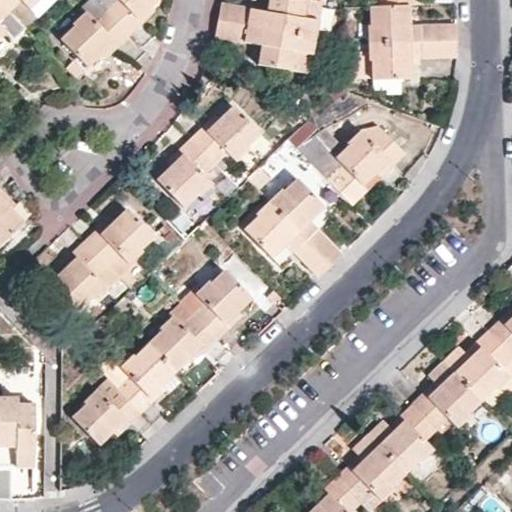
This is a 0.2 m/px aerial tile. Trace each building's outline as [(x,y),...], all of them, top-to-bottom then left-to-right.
[(0,0),(0,34),(6,28),(16,38),(29,26),(10,7),(3,0),(0,0)] [(115,0),(106,9),(131,34),(143,23),(138,18),(150,6),(156,0),(115,0)] [(306,18),(308,0),(270,0),(269,10),(229,3),(226,20),(305,36),(309,18),(306,18)] [(220,19),(226,20),(229,3),(224,2),(223,3),(220,19)] [(368,26),(369,42),(411,41),(410,25),(409,5),(380,6),(370,6),(371,27),(368,26)] [(155,11),(150,6),(138,18),(143,23),(155,11)] [(117,47),(131,34),(106,9),(92,21),(84,13),(74,23),(76,25),(61,39),(87,67),(101,53),(112,42),(117,47)] [(217,37),(223,38),(226,20),(220,19),(218,29),(217,37)] [(303,52),(305,36),(226,20),(223,38),(262,45),(258,64),(296,72),(300,51),(303,52)] [(422,25),(422,41),(450,40),(450,24),(422,25)] [(411,41),(422,41),(422,25),(410,25),(411,41)] [(451,57),(450,40),(422,41),(423,58),(451,57)] [(412,59),(411,41),(369,42),(369,61),(372,61),(372,79),(411,79),(410,61),(412,59)] [(412,59),(423,58),(422,41),(411,41),(412,59)] [(106,58),(117,47),(112,42),(101,53),(106,58)] [(245,146),(259,133),(233,105),(219,118),(208,128),(204,123),(190,136),(215,162),(227,150),(236,158),(247,148),(245,146)] [(214,113),(204,123),(208,128),(219,118),(214,113)] [(289,137),(298,147),(315,131),(306,121),(289,137)] [(298,149),(321,174),(346,150),(323,126),(313,135),(298,149)] [(379,171),(390,160),(394,165),(406,153),(382,128),(371,138),(364,130),(350,143),(351,145),(346,150),(321,174),(351,205),(370,187),(366,184),(379,171)] [(203,173),(215,162),(190,136),(178,147),(183,152),(170,164),(157,176),(182,204),(197,191),(199,193),(211,182),(203,173)] [(166,159),(170,164),(183,152),(178,147),(166,159)] [(394,165),(390,160),(379,171),(383,175),(394,165)] [(383,175),(379,171),(366,184),(370,187),(383,175)] [(311,221),(324,208),(299,181),(285,195),(282,193),(271,204),(298,233),(311,221)] [(21,223),(7,208),(0,200),(0,193),(1,192),(0,191),(0,243),(21,224),(21,223)] [(12,204),(1,192),(0,193),(0,200),(7,208),(12,204)] [(285,246),(298,233),(271,204),(259,216),(262,218),(247,232),(270,259),(285,246)] [(138,248),(152,234),(125,207),(111,220),(100,230),(95,226),(83,238),(109,264),(121,252),(129,260),(140,250),(138,248)] [(107,215),(95,226),(100,230),(111,220),(107,215)] [(298,233),(307,242),(319,230),(311,221),(298,233)] [(336,248),(319,230),(307,242),(324,260),(336,248)] [(285,246),(294,255),(307,242),(298,233),(285,246)] [(95,277),(109,264),(83,238),(69,250),(74,256),(63,266),(49,280),(75,307),(89,294),(91,296),(102,285),(95,277)] [(311,273),(324,260),(307,242),(294,255),(311,273)] [(330,266),(342,254),(336,248),(324,260),(330,266)] [(59,262),(63,266),(74,256),(69,250),(59,260),(59,262)] [(316,278),(330,266),(324,260),(311,273),(316,278)] [(206,301),(193,313),(217,338),(230,326),(226,322),(238,310),(252,298),(226,270),(212,283),(210,282),(199,291),(200,294),(206,301)] [(511,307),(501,318),(506,322),(511,315),(511,307)] [(242,315),(238,310),(226,322),(230,326),(242,315)] [(165,328),(149,343),(176,371),(189,358),(201,347),(204,350),(217,338),(193,313),(183,323),(175,315),(163,326),(165,328)] [(501,318),(490,328),(511,351),(511,315),(506,322),(501,318)] [(459,346),(444,360),(480,398),(481,397),(495,384),(497,386),(509,375),(502,367),(511,356),(511,351),(490,328),(476,341),(481,346),(469,357),(464,352),(459,346)] [(476,341),(464,352),(469,357),(481,346),(476,341)] [(104,372),(109,377),(141,411),(153,399),(150,396),(162,384),(176,371),(149,343),(136,356),(134,354),(121,366),(116,362),(104,372)] [(193,361),(204,350),(201,347),(189,358),(193,361)] [(425,390),(412,402),(437,428),(449,417),(457,425),(468,414),(466,411),(480,398),(444,360),(430,374),(435,380),(440,385),(430,394),(425,390)] [(141,411),(109,377),(85,399),(88,402),(73,416),(99,444),(113,431),(125,420),(128,423),(141,411)] [(435,380),(425,390),(430,394),(440,385),(435,380)] [(166,388),(162,384),(150,396),(153,399),(166,388)] [(0,445),(18,445),(18,451),(36,451),(36,403),(20,403),(20,395),(0,395),(0,445)] [(382,418),(367,433),(404,471),(419,456),(422,459),(433,448),(425,440),(437,428),(412,402),(399,414),(404,419),(393,429),(388,425),(382,418)] [(399,414),(388,425),(393,429),(404,419),(399,414)] [(116,435),(128,423),(125,420),(113,431),(116,435)] [(348,464),(337,475),(362,500),(373,489),(381,498),(392,488),(390,486),(391,484),(404,471),(367,433),(353,446),(359,453),(364,459),(352,469),(348,464)] [(36,465),(36,451),(18,451),(18,465),(36,465)] [(359,453),(348,464),(352,469),(364,459),(359,453)] [(14,468),(0,467),(0,498),(14,499),(14,468)] [(306,511),(349,511),(362,500),(337,475),(324,487),(329,491),(316,503),(306,511)] [(312,498),(316,503),(329,491),(324,487),(312,498)]
